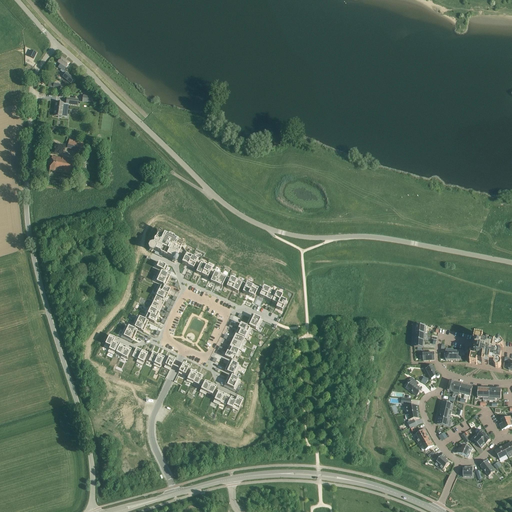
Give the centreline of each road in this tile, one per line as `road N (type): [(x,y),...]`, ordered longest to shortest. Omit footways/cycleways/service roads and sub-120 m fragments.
road 1 (tertiary): [(511,262),(369,236),(292,235),(253,222),(211,193),(57,44)]
road 2 (unclassified): [(93,511),(85,431),(26,218),(32,84),(57,44)]
road 3 (unclassified): [(232,478),(336,477),(436,511)]
road 4 (residential): [(174,494),(151,426),(184,350)]
